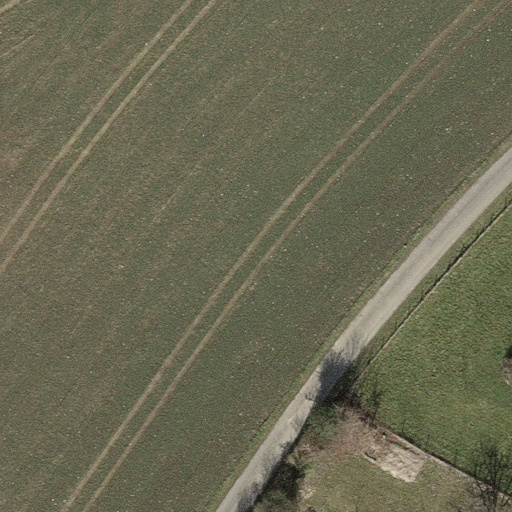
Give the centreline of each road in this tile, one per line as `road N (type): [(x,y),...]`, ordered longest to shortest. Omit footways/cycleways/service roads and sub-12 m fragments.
road 1 (residential): [(235,511),(402,275)]
road 2 (track): [(402,275),(511,167)]
